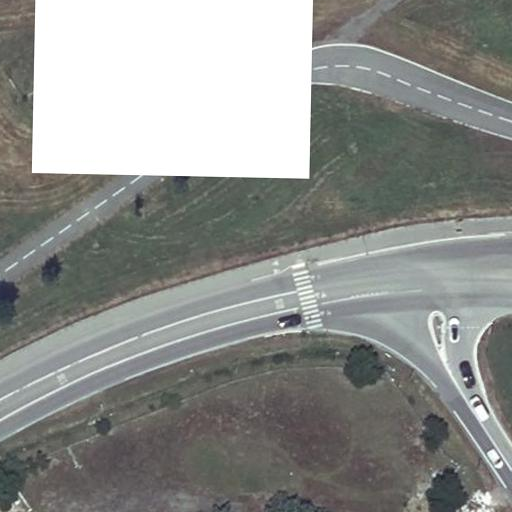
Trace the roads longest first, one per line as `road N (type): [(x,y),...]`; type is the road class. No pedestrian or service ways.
road 1 (secondary): [(0,428),(164,350),(256,325),(379,311)]
road 2 (secondary): [(365,265),(225,298),(0,388)]
road 3 (tertiary): [(379,311),(466,404)]
